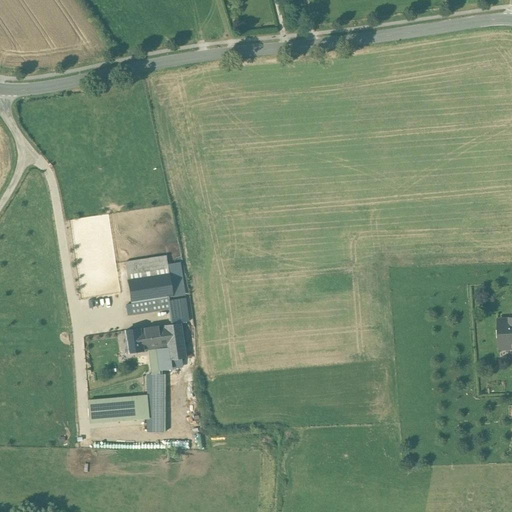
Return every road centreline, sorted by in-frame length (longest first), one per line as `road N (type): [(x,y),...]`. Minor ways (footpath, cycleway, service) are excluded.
road 1 (tertiary): [(0,88),(192,56),(511,19)]
road 2 (unclassified): [(0,207),(25,146),(0,90)]
